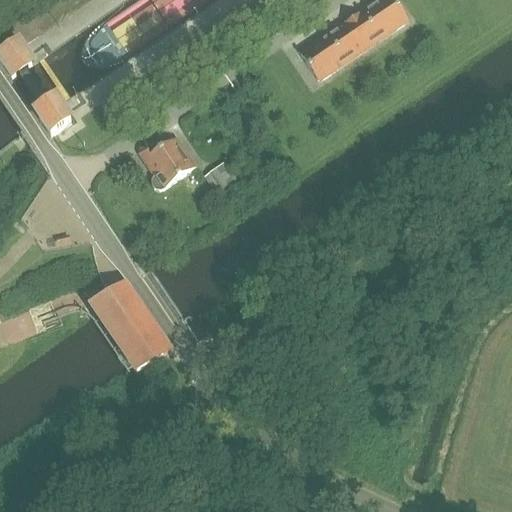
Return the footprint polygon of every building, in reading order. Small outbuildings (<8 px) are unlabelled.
[(392,0),(383,0),(300,56),(318,82),(407,22),(392,0)] [(21,45),(0,59),(0,68),(13,88),(39,70),(21,45)] [(58,100),(33,117),(50,142),(75,125),(58,100)] [(141,156),(156,177),(155,178),(154,179),(153,180),(152,181),(152,183),(152,184),(152,186),(152,187),(153,188),(154,189),(155,190),(156,191),(157,192),(159,192),(160,192),(162,192),(163,192),(165,191),(195,171),(175,142),(155,155),(151,150),(146,149),(142,151),(141,156)] [(277,178),(261,153),(253,158),(270,183),(277,178)] [(226,214),(246,200),(241,191),(243,190),(235,181),(227,186),(216,171),(204,179),(215,196),(220,204),(226,214)] [(174,353),(127,283),(88,309),(136,379),(174,353)]
